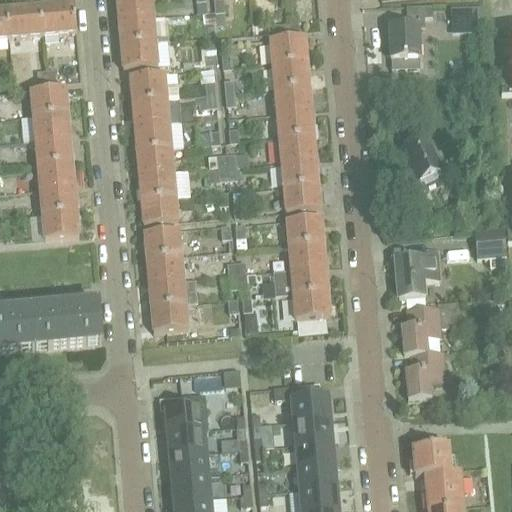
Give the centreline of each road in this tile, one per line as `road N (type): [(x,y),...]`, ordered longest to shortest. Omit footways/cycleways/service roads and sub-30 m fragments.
road 1 (residential): [(124,391),(89,0)]
road 2 (unclassified): [(367,349),(336,0)]
road 3 (unclassified): [(381,511),(367,349)]
road 4 (residential): [(0,402),(124,391)]
road 5 (residential): [(134,511),(124,391)]
